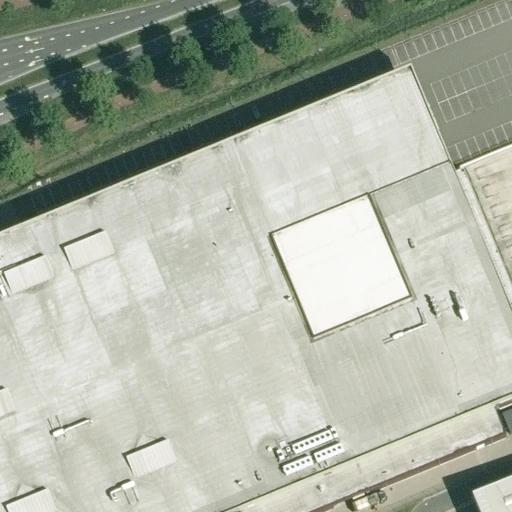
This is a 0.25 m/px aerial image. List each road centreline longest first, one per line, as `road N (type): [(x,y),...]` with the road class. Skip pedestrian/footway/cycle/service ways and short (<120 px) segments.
road 1 (tertiary): [(0,112),(275,0)]
road 2 (tertiary): [(192,0),(0,59)]
